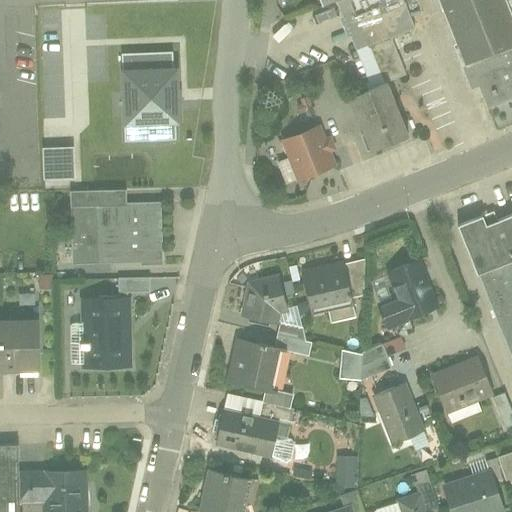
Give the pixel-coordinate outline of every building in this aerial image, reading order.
[(336,0),(371,88),(389,81),(406,74),(392,38),(417,28),(405,0),(336,0)] [(511,0),(447,0),(488,106),(511,96),(511,0)] [(174,57),(122,59),(125,145),(177,143),(174,57)] [(371,88),(350,96),(372,150),(410,135),(389,81),(371,88)] [(336,165),(321,121),(280,136),(287,158),(276,162),(280,173),(283,184),(336,165)] [(44,147),(45,180),(77,179),(75,146),(44,147)] [(125,192),(72,193),(74,268),(163,266),(161,205),(126,206),(125,192)] [(480,218),(457,228),(511,361),(511,216),(484,228),(480,218)] [(422,260),(390,271),(396,289),(379,295),(386,313),(404,307),(407,317),(439,306),(422,260)] [(344,261),(301,269),(309,307),(351,298),(344,261)] [(247,282),(238,315),(282,325),(287,305),(282,273),(247,282)] [(151,292),(150,277),(119,279),(120,294),(151,292)] [(78,300),(79,367),(127,366),(126,299),(78,300)] [(40,316),(0,317),(0,371),(41,371),(40,316)] [(238,337),(228,381),(274,390),(283,346),(238,337)] [(343,349),(342,376),(391,377),(391,350),(343,349)] [(476,354),(429,373),(445,412),(492,393),(476,354)] [(405,380),(373,394),(392,440),(424,426),(405,380)] [(511,408),(507,393),(496,396),(509,437),(511,435),(511,408)] [(262,402),(226,394),(215,444),(270,457),(270,454),(284,457),(290,459),(296,433),(277,428),(279,417),(260,412),(262,402)] [(0,511),(18,511),(18,449),(0,449),(0,511)] [(511,481),(511,452),(496,458),(505,484),(511,481)] [(338,487),(358,487),(358,456),(338,456),(338,487)] [(242,511),(250,474),(207,466),(199,511),(242,511)] [(44,503),(44,511),(90,511),(90,467),(23,468),(23,503),(44,503)] [(441,483),(449,511),(505,511),(492,468),(441,483)] [(429,511),(422,489),(397,497),(401,511),(429,511)] [(356,511),(353,502),(323,511),(356,511)]
